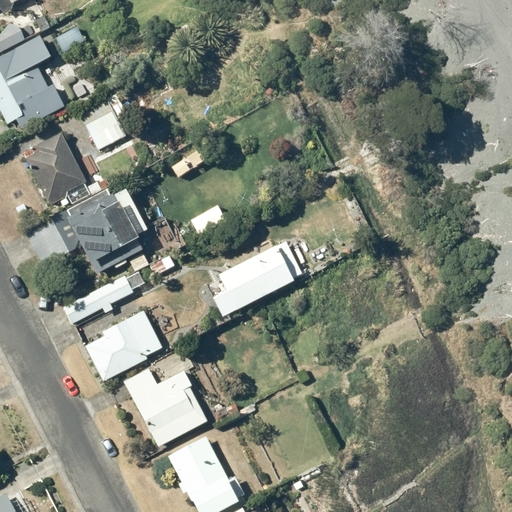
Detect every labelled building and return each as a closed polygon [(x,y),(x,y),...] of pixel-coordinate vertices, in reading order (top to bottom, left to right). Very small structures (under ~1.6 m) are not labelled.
[(86,42),(79,27),(56,37),(63,52),(86,42)] [(0,57),(0,109),(9,125),(17,120),(23,132),(63,109),(38,66),(53,58),(40,35),(0,57)] [(126,115),(117,95),(80,114),(98,151),(127,137),(118,119),(126,115)] [(48,203),(65,194),(70,204),(84,197),(79,187),(88,183),(67,142),(63,134),(50,140),(23,154),(48,203)] [(42,265),(69,252),(65,243),(76,238),(94,277),(129,260),(135,273),(150,266),(137,237),(147,232),(126,188),(72,214),(66,217),(28,236),(42,265)] [(219,206),(192,220),(199,233),(226,219),(219,206)] [(236,311),(295,283),(293,279),(303,275),(287,242),(219,274),(236,311)] [(137,292),(128,275),(64,307),(73,325),(137,292)] [(105,337),(86,347),(104,381),(164,349),(145,312),(104,334),(105,337)] [(159,385),(150,369),(125,383),(159,448),(207,422),(190,389),(193,387),(185,372),(159,385)] [(183,497),(187,494),(196,511),(223,511),(247,500),(236,479),(230,482),(206,437),(168,457),(182,484),(178,486),(183,497)] [(0,511),(12,511),(5,497),(0,499),(0,511)]
